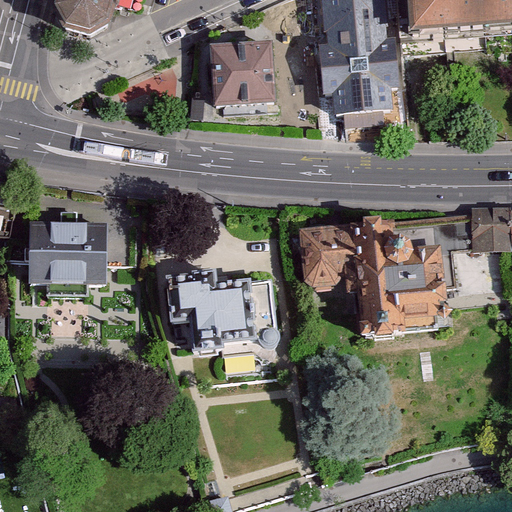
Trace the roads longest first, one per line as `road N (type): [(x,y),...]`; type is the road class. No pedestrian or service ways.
road 1 (primary): [(0,138),(218,169),(511,177)]
road 2 (residential): [(0,107),(235,0)]
